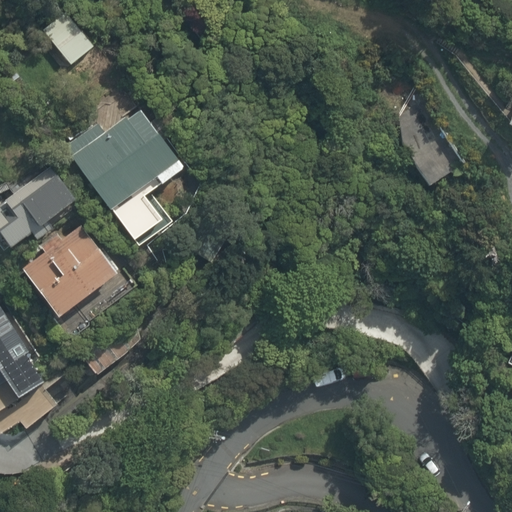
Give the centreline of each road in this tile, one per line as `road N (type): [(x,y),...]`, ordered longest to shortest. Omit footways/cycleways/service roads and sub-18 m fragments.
road 1 (residential): [(489,511),(436,439),(381,398),(309,398),(236,437),(185,508)]
road 2 (residential): [(185,508),(239,486),(347,485),(378,511)]
